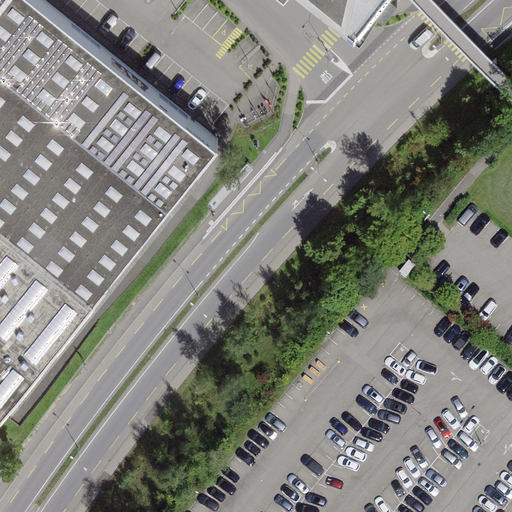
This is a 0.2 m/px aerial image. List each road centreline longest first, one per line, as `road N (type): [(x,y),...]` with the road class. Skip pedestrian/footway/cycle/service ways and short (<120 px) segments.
road 1 (secondary): [(60,511),(196,336),(392,112),(511,0)]
road 2 (secondary): [(459,0),(176,297),(15,511)]
